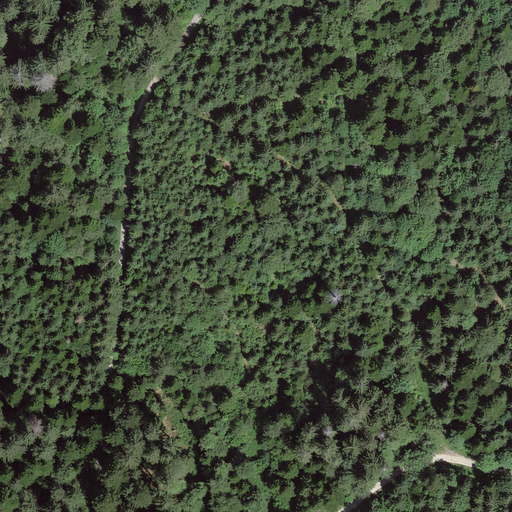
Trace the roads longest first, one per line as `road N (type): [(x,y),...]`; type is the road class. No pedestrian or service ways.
road 1 (track): [(96,511),(130,147),(151,91),(204,0)]
road 2 (track): [(511,478),(434,456),(343,511)]
